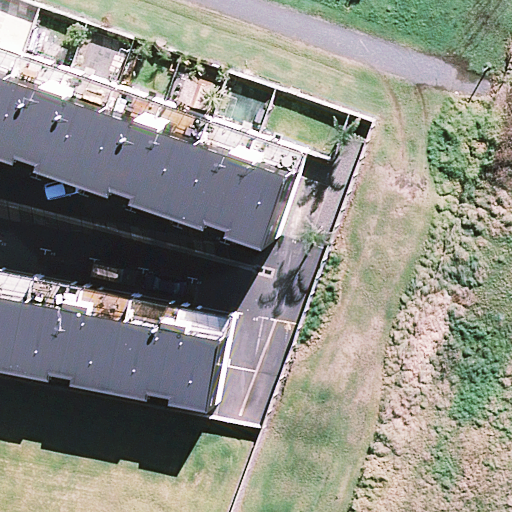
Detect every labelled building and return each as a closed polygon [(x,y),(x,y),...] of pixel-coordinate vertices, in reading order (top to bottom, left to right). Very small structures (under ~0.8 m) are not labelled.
[(0,133),(22,71),(0,63),(0,133)] [(69,87),(22,71),(0,133),(0,151),(42,166),(69,87)] [(116,103),(69,87),(42,166),(89,182),(116,103)] [(164,119),(116,103),(89,182),(137,198),(164,119)] [(211,135),(164,119),(137,198),(184,214),(211,135)] [(259,152),(211,135),(184,214),(231,231),(259,152)] [(306,168),(259,152),(231,231),(279,247),(306,168)] [(41,282),(0,273),(0,354),(26,360),(41,282)] [(91,291),(41,282),(26,360),(76,369),(91,291)] [(140,300),(91,291),(76,369),(125,379),(140,300)] [(190,310),(140,300),(125,379),(175,388),(190,310)] [(239,319),(190,310),(175,388),(224,397),(239,319)]
